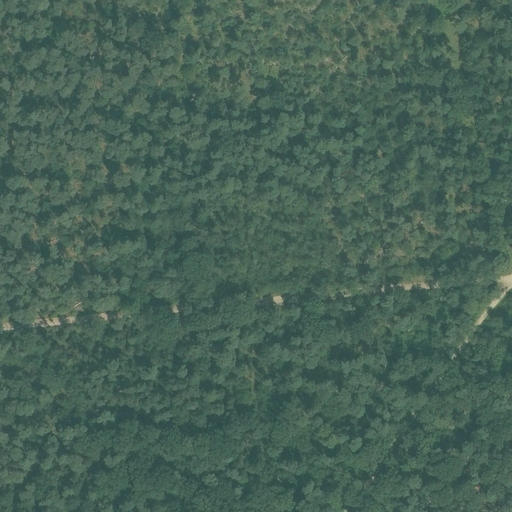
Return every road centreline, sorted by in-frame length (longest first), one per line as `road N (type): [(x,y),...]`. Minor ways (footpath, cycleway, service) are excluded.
road 1 (track): [(511,278),(249,302)]
road 2 (track): [(249,302),(0,329)]
